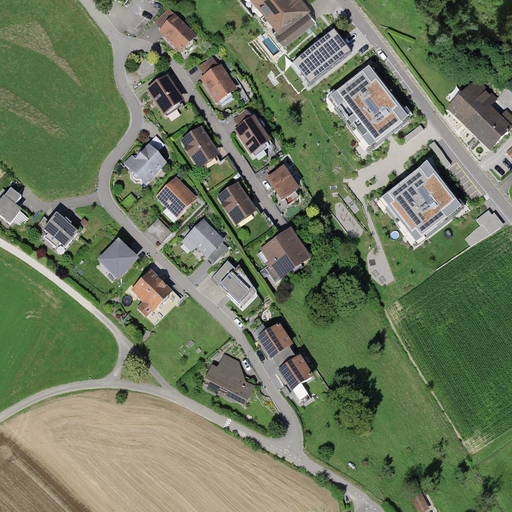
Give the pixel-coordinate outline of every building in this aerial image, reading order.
[(253,0),(278,29),(280,31),(308,8),(311,6),(306,0),(253,0)] [(162,27),(159,30),(181,53),(198,35),(169,6),(155,20),(162,27)] [(316,18),(308,8),(280,31),(278,29),(273,32),(284,45),(316,18)] [(355,51),(334,26),(313,43),(334,68),(355,51)] [(205,75),(200,79),(216,104),(238,89),(217,57),(200,68),(205,75)] [(406,118),(369,70),(333,97),(370,145),(406,118)] [(483,74),(448,110),(459,121),(490,150),(511,127),(511,115),(507,110),(502,115),(493,107),(504,95),(483,74)] [(169,76),(147,90),(163,115),(185,101),(169,76)] [(241,122),(235,126),(250,150),(269,138),(248,106),(235,115),(241,122)] [(201,127),(181,140),(200,168),(220,155),(201,127)] [(132,155),(124,163),(133,173),(134,176),(137,180),(140,179),(146,185),(167,163),(157,154),(165,146),(156,138),(136,159),(132,155)] [(266,177),(282,200),(300,188),(284,165),(266,177)] [(459,208),(426,166),(384,199),(417,241),(459,208)] [(197,198),(177,178),(156,200),(176,219),(197,198)] [(238,182),(218,196),(238,225),(258,211),(238,182)] [(9,191),(0,202),(0,217),(9,225),(21,211),(15,206),(20,200),(9,191)] [(481,226),(466,239),(471,247),(502,226),(495,215),(491,217),(489,213),(477,220),(481,226)] [(54,217),(42,232),(63,249),(75,233),(54,217)] [(158,219),(148,230),(162,243),(172,233),(158,219)] [(204,220),(182,243),(192,253),(197,248),(214,265),(229,249),(223,243),(226,240),(204,220)] [(292,228),(261,248),(281,277),(311,257),(292,228)] [(119,239),(98,261),(118,280),(139,258),(119,239)] [(257,293),(239,265),(235,270),(228,263),(213,278),(242,307),(257,293)] [(151,271),(131,291),(143,302),(137,308),(147,318),(173,292),(151,271)] [(292,345),(280,325),(256,339),(268,359),(292,345)] [(213,364),(204,381),(246,402),(255,385),(246,380),(239,366),(239,361),(224,354),(217,366),(213,364)] [(314,379),(301,356),(276,370),(290,393),(314,379)] [(423,494),(413,500),(420,511),(424,511),(431,508),(423,494)]
